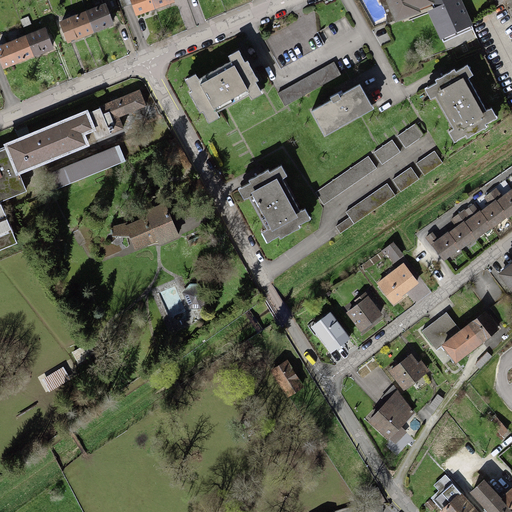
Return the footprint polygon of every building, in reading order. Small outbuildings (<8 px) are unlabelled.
[(119,0),(123,7),(131,4),(136,17),(155,9),(151,0),(119,0)] [(175,3),(174,0),(151,0),(155,9),(175,3)] [(419,9),(435,3),(433,0),(386,0),(395,22),(421,12),(419,9)] [(428,11),(440,40),(441,39),(443,43),(473,29),(471,26),(473,25),(461,0),(433,0),(435,3),(437,7),(428,11)] [(106,4),(86,12),(94,33),(114,25),(106,4)] [(86,12),(59,22),(67,44),(94,33),(86,12)] [(45,28),(26,36),(35,57),(54,50),(45,28)] [(318,31),(273,54),(281,69),(325,45),(318,31)] [(26,36),(0,45),(0,61),(3,70),(35,57),(26,36)] [(196,74),(185,80),(190,90),(188,91),(200,114),(202,112),(209,124),(220,118),(217,113),(249,95),(252,101),(262,95),(256,83),(259,81),(248,61),(245,63),(239,51),(229,56),(232,62),(199,79),(196,74)] [(334,62),(278,93),(286,106),(341,74),(334,62)] [(436,83),(425,89),(431,99),(436,96),(455,130),(450,133),(455,142),(466,135),(468,138),(487,128),(486,125),(498,118),(492,107),(486,111),(469,79),(474,76),(468,65),(456,72),(454,69),(435,80),(436,83)] [(331,100),(312,112),(325,136),(373,109),(360,84),(339,96),(338,94),(330,98),(331,100)] [(140,91),(88,111),(96,131),(93,132),(96,139),(123,128),(118,116),(145,106),(140,91)] [(5,147),(16,176),(20,175),(90,146),(86,135),(93,132),(96,131),(88,111),(88,110),(3,144),(5,147)] [(414,125),(398,136),(405,147),(422,136),(414,125)] [(135,136),(124,140),(130,156),(141,152),(135,136)] [(391,141),(374,152),(382,163),(399,151),(391,141)] [(119,145),(45,175),(52,191),(126,161),(119,145)] [(5,147),(0,149),(0,249),(17,243),(0,202),(27,191),(20,175),(16,176),(5,147)] [(433,152),(417,164),(424,175),(441,163),(433,152)] [(367,157),(314,193),(323,205),(375,169),(367,157)] [(250,183),(238,190),(244,200),(249,197),(267,230),(261,233),(267,244),(279,237),(280,240),(300,229),(299,226),(311,220),(305,210),(300,212),(282,180),(288,177),(282,166),(270,173),(268,170),(248,181),(250,183)] [(409,169),(393,180),(401,191),(417,180),(409,169)] [(385,184),(344,212),(348,217),(353,224),(393,196),(385,184)] [(438,239),(431,245),(444,262),(460,249),(460,250),(475,239),(476,240),(491,228),(492,229),(507,217),(508,219),(511,215),(511,188),(511,189),(502,196),(497,200),(496,199),(489,204),(481,211),(480,210),(478,211),(465,221),(464,220),(455,227),(449,232),(448,231),(438,239)] [(497,200),(502,196),(496,188),(484,197),(489,204),(496,199),(497,200)] [(163,203),(144,212),(146,216),(156,238),(159,244),(178,235),(163,203)] [(465,221),(478,211),(473,204),(465,210),(464,209),(450,220),(455,227),(464,220),(465,221)] [(133,248),(156,238),(146,216),(123,226),(128,238),(133,248)] [(353,224),(348,217),(336,226),(340,233),(353,224)] [(109,226),(110,237),(128,238),(123,226),(109,226)] [(431,245),(438,239),(433,232),(425,238),(431,245)] [(393,242),(381,251),(385,256),(387,254),(394,263),(404,256),(393,242)] [(511,261),(497,273),(511,291),(511,261)] [(404,263),(377,284),(393,305),(404,298),(403,296),(420,283),(404,263)] [(190,283),(182,292),(189,309),(201,309),(206,298),(198,284),(190,283)] [(357,304),(346,313),(361,332),(383,315),(366,291),(354,300),(357,304)] [(441,345),(461,330),(446,311),(421,331),(436,349),(441,345)] [(485,311),(467,325),(482,343),(500,329),(485,311)] [(330,312),(311,327),(331,353),(350,339),(330,312)] [(461,330),(441,345),(444,348),(456,364),(482,343),(467,325),(461,330)] [(93,339),(71,352),(78,363),(100,350),(93,339)] [(487,351),(475,364),(480,369),(492,356),(487,351)] [(388,371),(403,391),(429,371),(421,360),(419,363),(411,353),(388,371)] [(288,360),(271,370),(288,397),(304,387),(288,360)] [(62,367),(42,379),(49,392),(70,379),(62,367)] [(386,402),(368,421),(388,441),(389,439),(401,427),(415,413),(393,385),(381,398),(386,402)] [(437,394),(428,406),(435,411),(444,398),(437,394)] [(502,436),(508,430),(497,417),(490,423),(502,436)] [(407,432),(401,427),(389,439),(395,444),(407,432)] [(440,511),(478,511),(445,475),(433,485),(438,491),(430,498),(441,510),(440,511)] [(511,511),(483,480),(469,493),(486,511),(511,511)] [(511,487),(501,497),(511,509),(511,487)]
